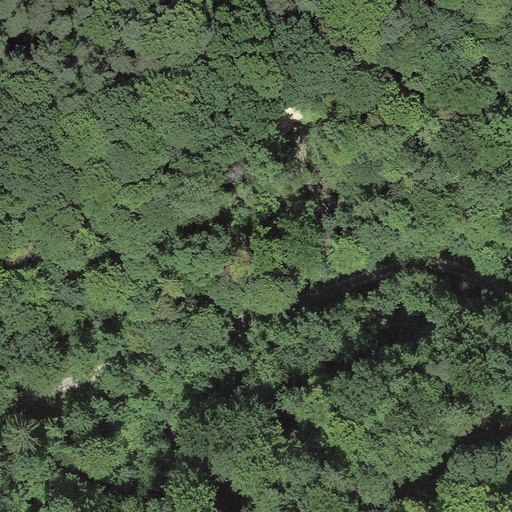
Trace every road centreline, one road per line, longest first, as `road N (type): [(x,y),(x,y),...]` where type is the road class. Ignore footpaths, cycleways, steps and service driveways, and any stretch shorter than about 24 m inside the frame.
road 1 (track): [(511,301),(460,260),(414,259),(330,296),(0,405)]
road 2 (track): [(375,511),(511,426)]
